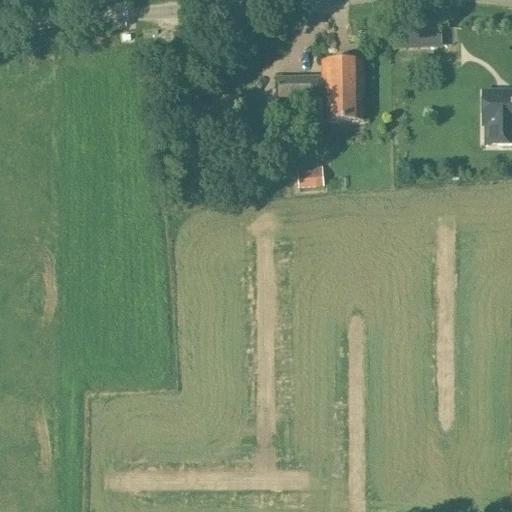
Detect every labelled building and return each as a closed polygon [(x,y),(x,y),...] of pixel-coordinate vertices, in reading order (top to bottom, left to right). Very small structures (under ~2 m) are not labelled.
[(406,31),(393,31),(394,54),(406,53),(406,31)] [(205,50),(189,52),(190,70),(208,69),(205,50)] [(322,63),(322,78),(277,78),(278,100),(306,100),(306,116),(323,116),(323,125),(363,124),(363,98),(364,98),(363,63),(322,63)] [(511,94),(489,94),(490,125),(496,126),(496,147),(511,147),(511,94)] [(188,117),(217,114),(216,95),(186,98),(188,117)] [(297,170),(299,191),(324,189),(322,168),(297,170)]
